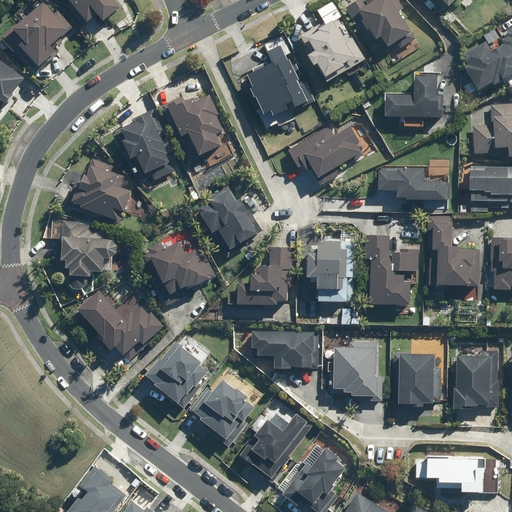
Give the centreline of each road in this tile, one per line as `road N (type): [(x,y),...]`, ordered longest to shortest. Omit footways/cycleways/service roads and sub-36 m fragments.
road 1 (residential): [(14,288),(17,200),(43,139),(85,97),(192,32)]
road 2 (residential): [(231,511),(90,400),(30,324),(14,288)]
